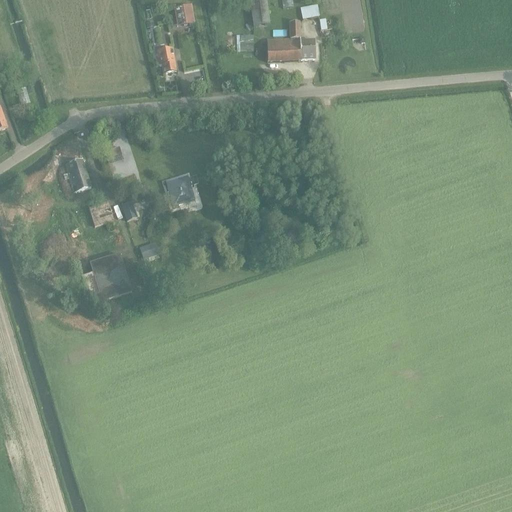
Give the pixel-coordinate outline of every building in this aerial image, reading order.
[(266,1),(250,3),(253,27),(269,25),(266,1)] [(175,28),(195,24),(193,14),(192,5),(172,8),(175,28)] [(307,7),(300,9),(302,20),(313,18),(311,10),(308,10),(307,7)] [(266,41),(267,63),(314,61),(313,41),(300,42),(299,23),(289,24),(290,40),(266,41)] [(254,42),(253,42),(253,36),(239,36),(239,43),(240,43),(240,52),(254,53),(254,42)] [(161,66),(163,75),(176,73),(172,49),(165,50),(156,52),(159,66),(161,66)] [(119,148),(112,149),(114,160),(120,159),(119,148)] [(74,192),(90,189),(86,160),(70,162),(74,192)] [(187,178),(166,184),(173,208),(194,201),(190,188),(197,186),(195,178),(188,180),(187,178)] [(94,227),(114,222),(109,202),(89,207),(94,227)] [(131,203),(122,206),(127,222),(136,219),(131,203)] [(47,221),(37,233),(48,244),(55,238),(63,236),(65,244),(75,242),(73,232),(80,230),(75,214),(70,215),(70,211),(56,215),(57,218),(47,221)] [(155,243),(139,249),(143,261),(144,261),(145,263),(149,262),(148,259),(159,255),(155,243)] [(93,273),(82,276),(90,304),(132,292),(121,254),(90,263),(93,273)]
